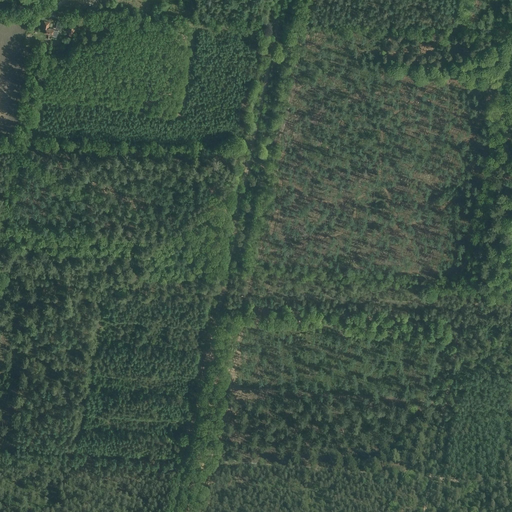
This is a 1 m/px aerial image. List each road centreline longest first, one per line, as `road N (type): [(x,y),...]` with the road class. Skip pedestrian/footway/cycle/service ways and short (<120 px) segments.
road 1 (track): [(281,0),(175,511)]
road 2 (track): [(419,511),(511,29)]
road 3 (track): [(0,272),(458,306)]
road 4 (track): [(0,446),(425,480)]
road 5 (track): [(248,160),(338,101),(384,92),(415,97),(506,55)]
road 6 (track): [(0,144),(58,135),(250,150)]
